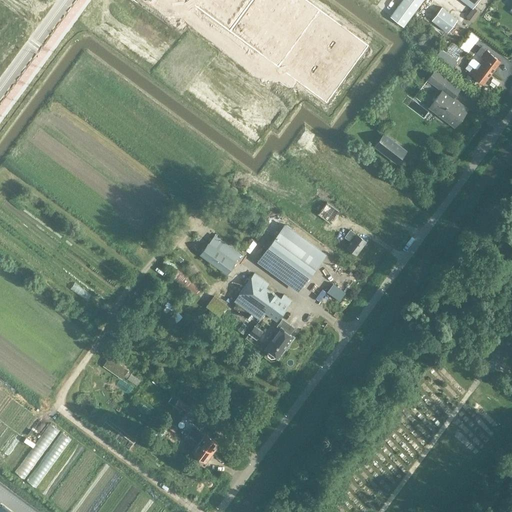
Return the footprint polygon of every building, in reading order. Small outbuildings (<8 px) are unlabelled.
[(186,0),(231,32),(302,85),(306,88),(326,103),(368,46),(306,0),(186,0)] [(402,0),(390,16),(403,26),(422,0),(402,0)] [(431,20),(447,32),(458,18),(442,6),(431,20)] [(473,7),(466,17),(472,21),(479,12),(473,7)] [(460,47),(469,54),(480,38),(471,32),(460,47)] [(442,47),(437,54),(454,66),(459,59),(442,47)] [(500,61),(486,50),(484,51),(480,48),(477,52),(485,58),(480,64),(492,72),(500,61)] [(469,63),(465,68),(469,71),(468,73),(483,84),(492,72),(480,64),(472,58),(468,63),(469,63)] [(434,69),(427,79),(439,88),(446,78),(434,69)] [(453,97),(442,89),(428,107),(454,127),(469,108),(453,97)] [(384,135),(376,146),(392,159),(401,148),(384,135)] [(330,222),(338,210),(327,202),(318,214),(330,222)] [(322,258),(282,228),(261,257),(301,286),(322,258)] [(356,254),(366,241),(350,230),(345,237),(351,241),(347,247),(356,254)] [(237,258),(228,251),(231,247),(215,235),(201,255),(226,274),(240,254),(237,258)] [(193,295),(201,288),(182,270),(175,277),(193,295)] [(280,298),(266,287),(269,283),(254,272),(239,293),(265,312),(276,320),(291,300),(283,294),(280,298)] [(88,298),(92,292),(75,282),(71,288),(88,298)] [(333,297),(339,301),(345,293),(332,283),(326,291),(333,297)] [(265,312),(239,293),(234,300),(260,319),(265,312)] [(205,305),(219,316),(227,305),(213,294),(205,305)] [(269,354),(271,356),(274,356),(275,354),(278,357),(293,337),(288,333),(293,328),(282,320),(278,326),(281,328),(266,348),(270,350),(268,352),(269,354)] [(248,333),(256,339),(263,330),(254,324),(248,333)] [(103,366),(122,379),(129,370),(109,356),(103,366)] [(138,384),(140,379),(130,374),(128,379),(138,384)] [(139,392),(150,402),(154,397),(143,387),(139,392)] [(18,469),(28,475),(60,429),(50,422),(18,469)] [(219,443),(205,433),(205,434),(196,428),(196,427),(195,426),(193,425),(192,426),(192,427),(192,429),(187,435),(187,434),(187,435),(212,453),(219,443)] [(51,452),(60,457),(71,437),(62,431),(53,445),(51,443),(49,446),(53,449),(51,452)] [(212,453),(187,435),(184,438),(189,442),(185,447),(192,452),(205,462),(212,453)]
